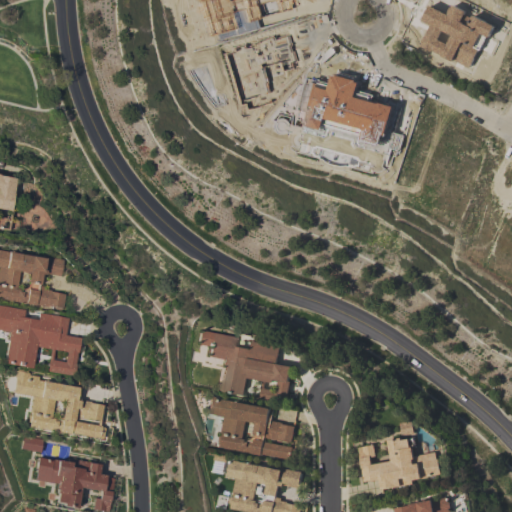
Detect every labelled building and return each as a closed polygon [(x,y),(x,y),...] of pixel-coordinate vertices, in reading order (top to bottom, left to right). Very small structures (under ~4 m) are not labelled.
[(0,175),(15,178),(9,210),(0,208),(0,175)] [(62,259),(60,276),(45,273),(44,274),(40,273),(38,286),(43,286),(42,289),(49,290),(49,291),(64,293),(61,308),(60,308),(60,310),(53,309),(54,307),(46,305),(46,306),(0,298),(0,249),(44,257),(44,259),(48,259),(49,256),(62,259)] [(2,363),(7,339),(5,339),(7,331),(0,329),(0,305),(23,309),(22,317),(36,319),(37,312),(67,317),(63,335),(79,337),(76,352),(75,352),(73,363),(74,364),(72,376),(45,371),(49,349),(34,346),(30,368),(2,363)] [(217,389),(221,365),(220,365),(221,359),(206,356),(208,346),(195,344),(198,330),(236,337),(234,346),(251,349),(253,341),(280,346),(276,363),(292,366),(289,381),(290,381),(287,399),(274,397),(273,402),(260,399),(262,389),(261,389),(262,380),(248,377),(244,395),(230,392),(230,391),(217,389)] [(11,393),(13,377),(12,377),(13,370),(15,370),(15,368),(26,370),(25,373),(27,373),(27,374),(36,376),(36,379),(76,386),(74,400),(78,400),(78,399),(89,401),(89,402),(101,404),(97,425),(99,425),(99,427),(102,427),(100,438),(68,433),(68,434),(26,427),(27,422),(25,421),(26,415),(28,415),(29,412),(28,412),(30,396),(11,393)] [(271,408),(267,427),(270,428),(272,420),(283,422),(283,424),(295,426),(292,443),(265,437),(264,441),(293,447),(292,448),(297,449),(294,460),(261,453),(261,454),(220,447),(221,442),(219,442),(220,435),(222,436),(223,433),(221,433),(225,416),(205,412),(208,395),(271,408)] [(400,423),(413,420),(415,433),(402,435),(400,423)] [(21,435),(40,439),(38,452),(19,449),(21,435)] [(442,474),(428,476),(428,477),(412,480),(413,483),(381,489),(380,479),(372,481),(372,480),(364,481),(357,447),(373,444),(375,456),(370,457),(372,464),(392,461),(388,440),(401,438),(402,440),(409,438),(411,447),(413,447),(415,455),(436,451),(437,458),(439,458),(442,474)] [(216,452),(227,454),(226,462),(214,460),(216,452)] [(111,478),(106,511),(89,509),(91,497),(97,498),(98,491),(78,487),(74,508),(61,505),(61,503),(54,502),(55,493),(53,493),(55,483),(33,479),(34,473),(33,472),(36,456),(50,459),(50,458),(65,461),(66,458),(86,461),(86,462),(98,464),(96,474),(103,475),(103,476),(111,478)] [(303,471),(299,488),(283,485),(283,486),(279,485),(277,496),(276,496),(276,497),(281,498),(281,500),(287,501),(287,503),(302,505),(300,511),(250,511),(231,508),(232,503),(229,503),(230,497),(233,497),(233,494),(232,494),(235,478),(226,476),(229,459),(283,469),(282,470),(287,471),(287,468),(303,471)] [(393,511),(395,511),(394,508),(409,505),(408,504),(448,497),(450,511),(393,511)]
